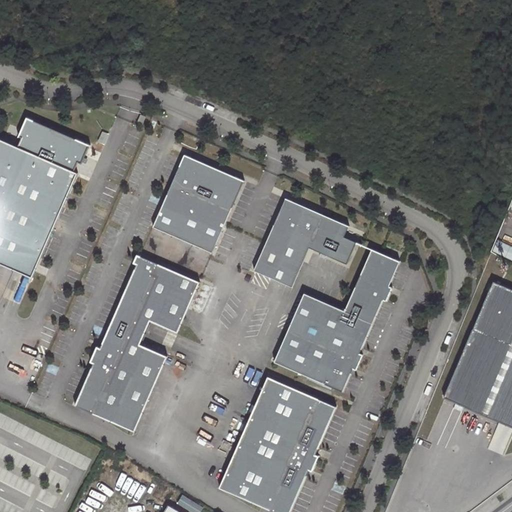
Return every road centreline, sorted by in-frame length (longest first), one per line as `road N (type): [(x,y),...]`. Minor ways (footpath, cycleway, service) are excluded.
road 1 (unclassified): [(362,511),(459,287),(451,242),(433,224),(133,85),(57,91),(0,71)]
road 2 (unclassified): [(59,511),(77,475),(0,435)]
